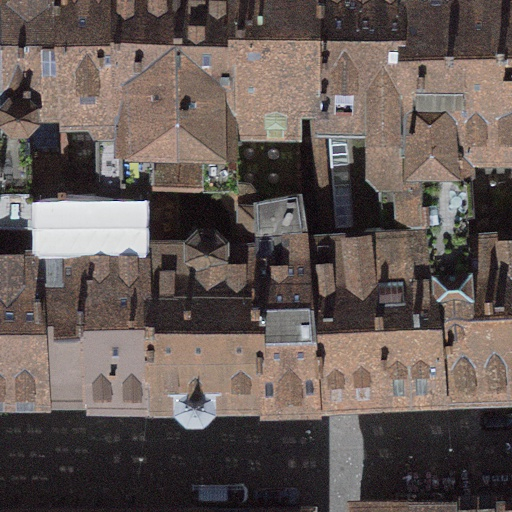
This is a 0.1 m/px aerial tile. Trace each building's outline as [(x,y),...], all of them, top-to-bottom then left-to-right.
[(0,0),(6,136),(6,173),(0,172),(0,192),(8,193),(8,194),(39,196),(67,196),(60,0),(0,0)] [(60,0),(67,196),(67,198),(105,197),(107,197),(107,183),(123,183),(123,131),(119,111),(117,95),(113,0),(60,0)] [(179,116),(174,0),(113,0),(117,95),(119,111),(123,131),(123,183),(123,203),(146,203),(147,180),(181,180),(181,146),(179,146),(179,116)] [(174,0),(179,116),(179,146),(181,146),(181,180),(216,180),(216,189),(232,189),(232,184),(232,115),(231,115),(231,0),(174,0)] [(231,0),(231,115),(232,115),(232,184),(247,187),(257,202),(258,202),(301,195),(297,103),(307,103),(315,104),(318,104),(317,0),(231,0)] [(401,208),(404,208),(401,121),(403,0),(317,0),(318,104),(315,104),(317,169),(324,239),(366,233),(366,228),(401,224),(401,208)] [(428,247),(511,240),(511,0),(403,0),(401,121),(404,208),(423,208),(428,247)] [(223,396),(264,396),(258,202),(257,202),(247,187),(232,184),(232,189),(216,189),(216,180),(181,180),(147,180),(146,203),(146,256),(148,256),(153,396),(180,396),(180,408),(189,417),(201,417),(209,408),(209,396),(223,396)] [(122,395),(153,396),(148,256),(146,256),(146,203),(123,203),(123,183),(107,183),(107,197),(105,197),(105,251),(86,252),(91,395),(122,395)] [(0,393),(9,393),(46,393),(40,261),(39,196),(8,194),(8,193),(0,192),(0,393)] [(290,396),(315,396),(304,242),(307,241),(301,195),(258,202),(264,396),(290,396)] [(69,394),(91,395),(86,252),(105,251),(105,197),(67,198),(67,196),(39,196),(40,261),(46,393),(69,394)] [(380,393),(445,389),(428,247),(423,208),(404,208),(401,208),(401,224),(366,228),(366,233),(324,239),(315,240),(307,241),(304,242),(315,396),(328,396),(380,393)] [(511,240),(428,247),(445,389),(498,387),(511,386),(511,240)] [(511,511),(511,503),(496,505),(496,511),(511,511)]
